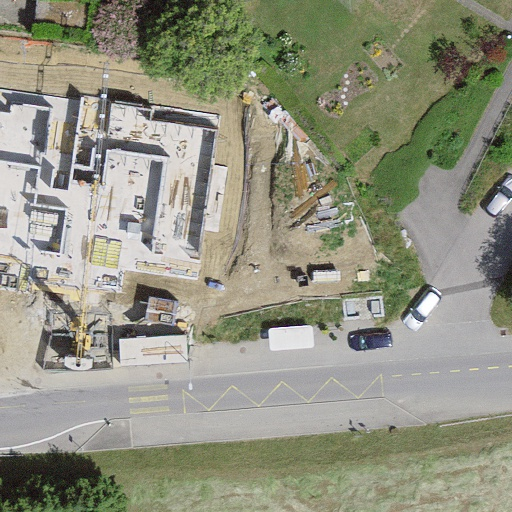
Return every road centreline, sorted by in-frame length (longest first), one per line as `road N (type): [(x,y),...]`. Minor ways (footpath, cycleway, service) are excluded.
road 1 (tertiary): [(0,416),(202,393),(511,373)]
road 2 (unknown): [(435,350),(478,250),(511,211)]
